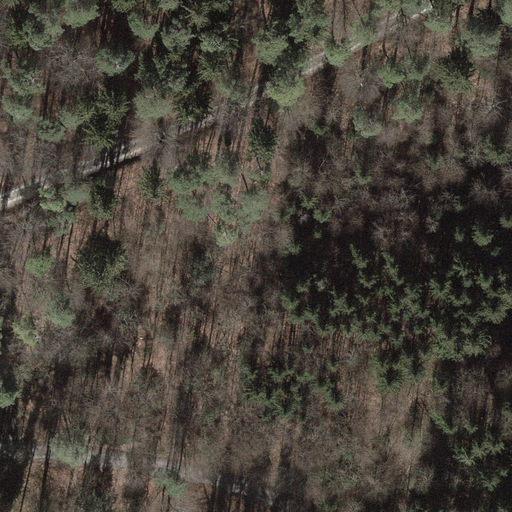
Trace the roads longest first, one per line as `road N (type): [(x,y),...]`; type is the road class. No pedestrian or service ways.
road 1 (track): [(432,0),(0,198)]
road 2 (track): [(0,451),(180,469),(301,511)]
